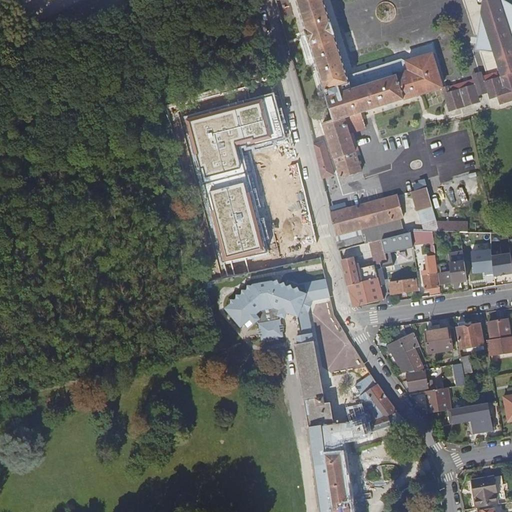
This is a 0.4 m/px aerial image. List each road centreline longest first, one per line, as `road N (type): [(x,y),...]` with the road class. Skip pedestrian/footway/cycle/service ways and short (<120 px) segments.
road 1 (residential): [(346,323),(266,0)]
road 2 (residential): [(442,463),(346,323)]
road 3 (residential): [(346,323),(511,296)]
